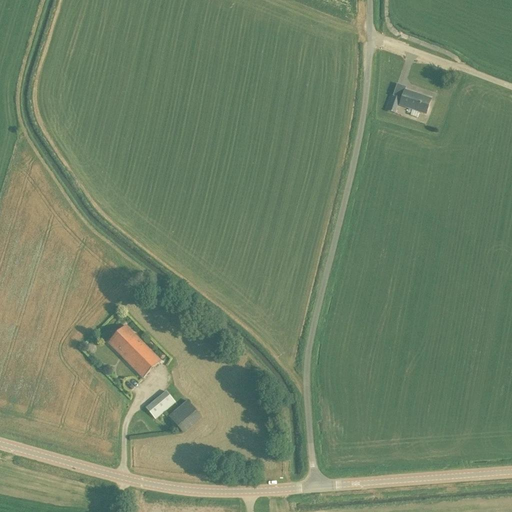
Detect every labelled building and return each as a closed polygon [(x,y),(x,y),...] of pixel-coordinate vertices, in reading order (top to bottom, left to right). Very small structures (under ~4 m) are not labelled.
[(427,115),(432,100),(404,91),(399,105),(427,115)] [(394,114),(400,98),(393,96),(391,103),(388,102),(385,111),(394,114)] [(143,378),(160,361),(126,326),(109,343),(143,378)] [(154,419),(175,403),(166,392),(146,408),(154,419)] [(182,432),(200,417),(187,401),(169,417),(182,432)]
